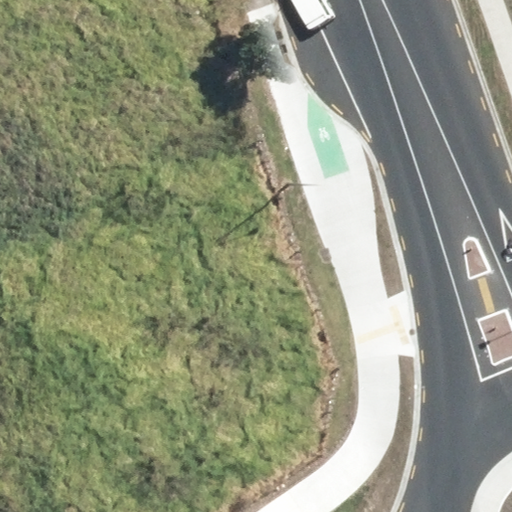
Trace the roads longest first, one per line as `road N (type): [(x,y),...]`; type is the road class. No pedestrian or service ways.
road 1 (secondary): [(459,442),(410,87)]
road 2 (secondary): [(410,87),(511,255)]
